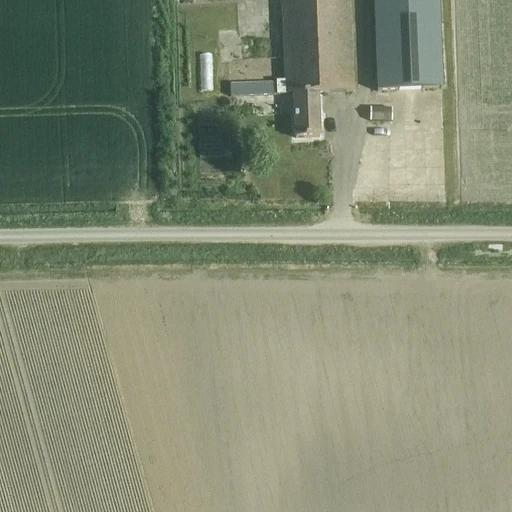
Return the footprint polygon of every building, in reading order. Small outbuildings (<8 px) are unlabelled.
[(277,85),(231,86),(232,99),(277,97),(296,97),(297,140),(321,139),(320,96),(354,95),(350,0),(283,0),(286,83),(277,84),(277,85)] [(242,0),(243,23),(269,23),(268,0),(242,0)] [(372,0),(376,93),(441,90),(437,0),(372,0)] [(243,45),(243,28),(221,28),(222,45),(243,45)] [(369,110),(369,122),(391,123),(391,111),(369,110)]
